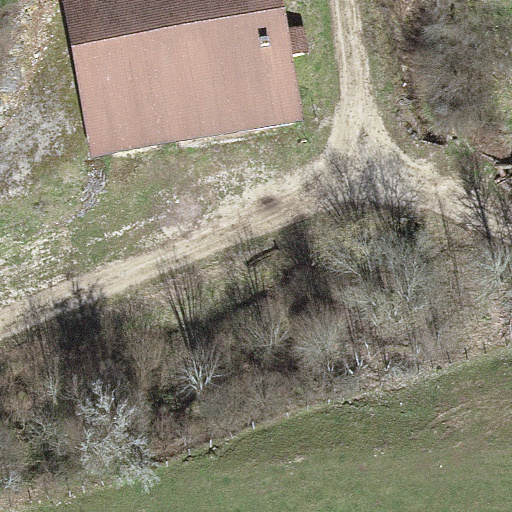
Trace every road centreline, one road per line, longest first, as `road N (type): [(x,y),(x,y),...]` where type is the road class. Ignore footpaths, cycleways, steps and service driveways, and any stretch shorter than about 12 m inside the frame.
road 1 (track): [(0,354),(203,277),(369,157)]
road 2 (track): [(369,157),(350,0)]
road 3 (track): [(369,157),(511,224)]
